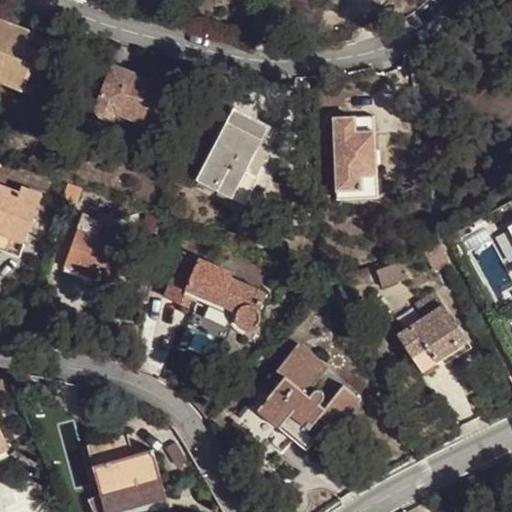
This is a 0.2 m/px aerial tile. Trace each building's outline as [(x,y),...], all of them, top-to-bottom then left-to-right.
[(25,50),(32,34),(0,20),(0,69),(3,70),(1,76),(25,85),(33,65),(21,60),(25,50)] [(25,50),(21,60),(33,65),(37,55),(25,50)] [(151,127),(168,86),(112,64),(95,107),(96,113),(98,115),(103,118),(106,119),(110,118),(111,117),(114,116),(116,113),(151,127)] [(3,70),(0,69),(0,81),(23,91),(25,85),(1,76),(3,70)] [(233,108),(196,179),(244,204),(258,177),(247,171),(263,142),(270,146),(278,131),(233,108)] [(147,135),(151,127),(116,113),(114,116),(111,117),(110,118),(106,119),(147,135)] [(377,181),(374,116),(333,118),(337,187),(362,186),(362,182),(377,181)] [(78,185),(65,180),(61,195),(74,200),(78,185)] [(362,186),(337,187),(337,199),(377,197),(377,181),(362,182),(362,186)] [(0,233),(24,243),(42,196),(21,188),(18,193),(0,186),(0,233)] [(92,277),(95,270),(116,279),(128,247),(96,234),(101,221),(78,212),(58,263),(92,277)] [(0,250),(18,257),(24,243),(0,233),(0,250)] [(450,263),(439,242),(424,248),(436,271),(450,263)] [(495,289),(511,282),(511,281),(501,247),(483,253),(495,289)] [(259,320),(259,313),(257,311),(265,294),(229,279),(232,274),(183,252),(163,297),(187,307),(193,293),(235,312),(234,316),(235,323),(239,328),(245,330),(251,330),(256,326),(259,320)] [(376,271),(382,287),(408,278),(403,262),(376,271)] [(415,304),(423,317),(443,304),(435,291),(415,304)] [(397,334),(422,372),(468,342),(443,304),(423,317),(397,334)] [(306,450),(321,431),(312,424),(318,416),(327,423),(336,431),(361,399),(343,384),(324,407),(319,403),(323,399),(323,393),(322,391),(319,389),(316,389),(313,390),(309,395),(307,393),(328,367),(298,343),(276,370),(284,376),(241,429),(263,446),(266,442),(280,454),(292,439),(306,450)] [(312,424),(321,431),(327,423),(318,416),(312,424)] [(128,434),(87,445),(104,511),(112,511),(136,506),(133,496),(162,489),(152,451),(133,456),(128,434)] [(0,461),(12,455),(6,443),(0,445),(0,461)] [(164,499),(162,489),(133,496),(136,506),(164,499)]
